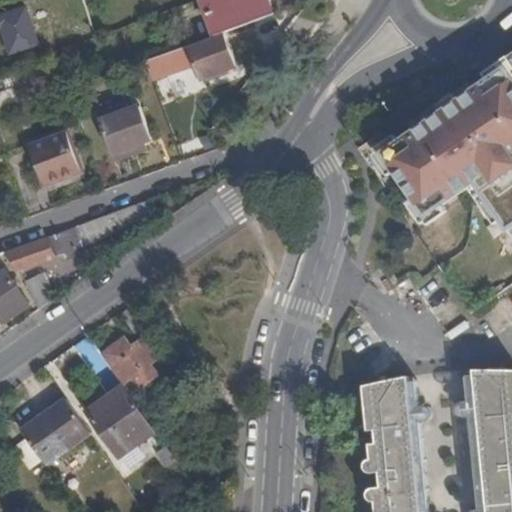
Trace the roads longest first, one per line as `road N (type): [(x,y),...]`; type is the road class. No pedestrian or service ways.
road 1 (residential): [(0,369),(235,205),(295,142)]
road 2 (residential): [(0,235),(211,161),(295,142)]
road 3 (tertiary): [(317,265),(286,365),(279,511)]
road 4 (residential): [(511,336),(483,357),(432,359),(398,310),(317,265)]
road 5 (tertiary): [(295,142),(365,79),(449,41)]
road 6 (tertiary): [(388,0),(317,84),(295,142)]
road 7 (tertiary): [(295,142),(327,188),(331,216),(317,265)]
